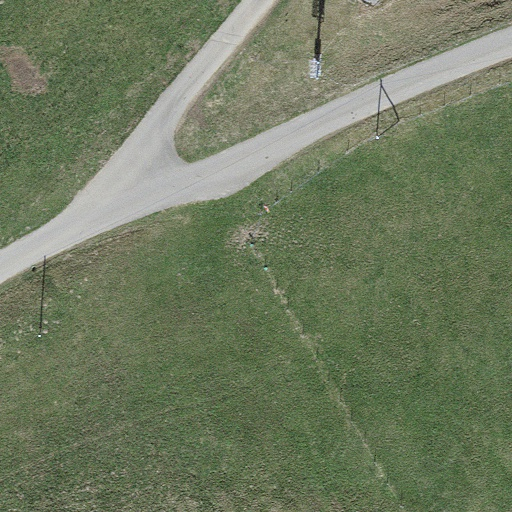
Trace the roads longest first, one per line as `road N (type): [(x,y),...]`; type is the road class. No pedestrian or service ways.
road 1 (track): [(511,47),(147,196),(0,275)]
road 2 (unknown): [(111,215),(139,109),(222,0)]
